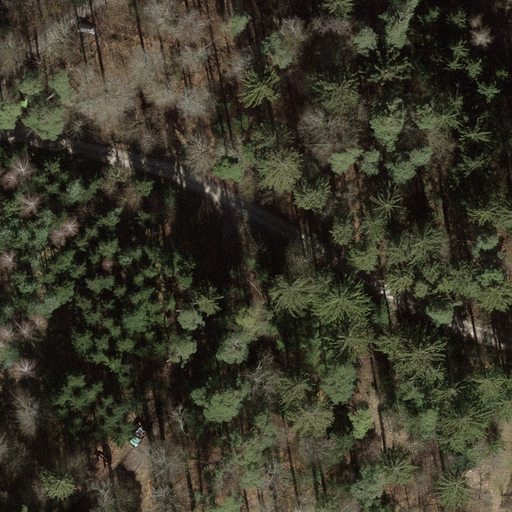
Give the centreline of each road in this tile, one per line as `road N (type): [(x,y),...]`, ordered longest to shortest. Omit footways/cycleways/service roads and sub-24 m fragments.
road 1 (track): [(511,336),(159,170),(0,128)]
road 2 (track): [(242,209),(184,377),(138,452),(78,511)]
road 3 (track): [(96,0),(0,80)]
